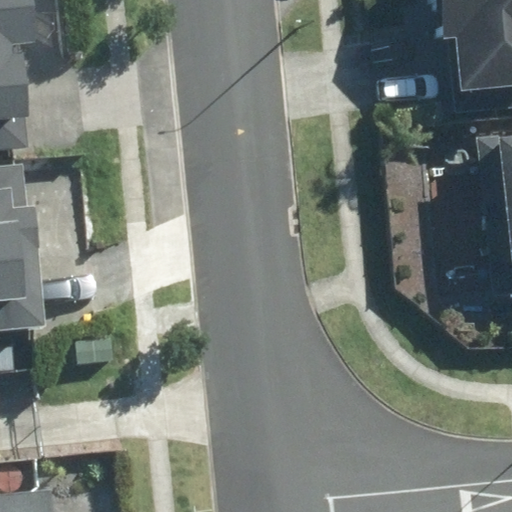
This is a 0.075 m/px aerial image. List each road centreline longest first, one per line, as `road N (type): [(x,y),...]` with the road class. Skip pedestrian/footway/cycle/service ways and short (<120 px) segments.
road 1 (residential): [(217,0),(276,510)]
road 2 (residential): [(276,510),(511,487)]
